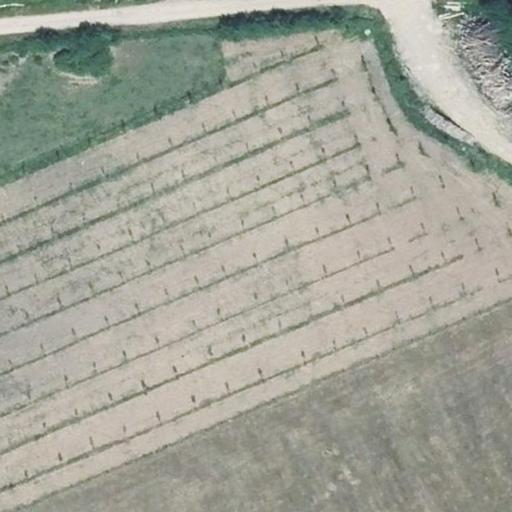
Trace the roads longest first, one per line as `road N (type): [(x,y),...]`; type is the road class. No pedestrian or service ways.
road 1 (track): [(0,18),(212,0)]
road 2 (track): [(389,0),(453,102),(511,145)]
